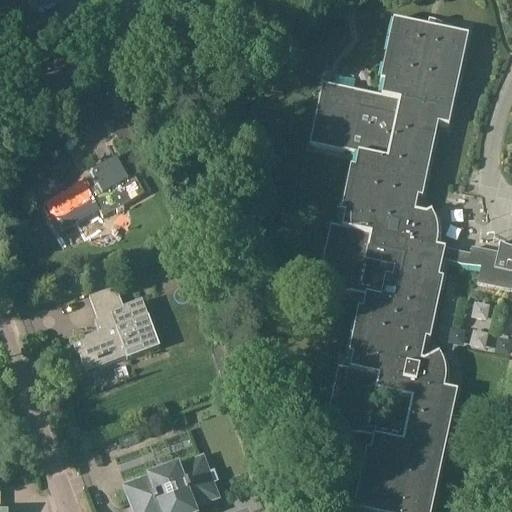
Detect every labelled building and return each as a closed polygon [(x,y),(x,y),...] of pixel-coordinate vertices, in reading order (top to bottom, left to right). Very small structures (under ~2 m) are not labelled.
[(345,215),(342,230),(330,227),(317,289),(351,296),(352,295),(365,298),(362,312),(358,311),(348,357),(353,357),(350,371),(338,368),(325,430),(359,438),(359,437),(373,439),(370,453),(366,452),(353,511),(431,511),(457,394),(444,391),(445,387),(448,388),(449,380),(449,375),(448,370),(446,365),(444,359),(441,361),(439,357),(440,357),(439,356),(424,363),(421,363),(426,342),(430,343),(443,283),(439,282),(442,263),(443,264),(480,272),(477,287),(511,294),(511,376),(507,399),(511,400),(511,250),(510,250),(505,248),(499,245),(498,246),(499,247),(497,256),(472,251),(471,258),(445,252),(446,252),(436,250),(437,246),(440,247),(441,240),(441,234),(440,228),(438,222),(436,218),(433,219),(431,216),(432,215),(431,214),(426,217),(415,214),(418,201),(422,201),(438,127),(448,129),(468,38),(393,22),(380,83),(384,84),(381,98),(323,85),(309,147),(344,154),(344,153),(358,156),(355,170),(351,169),(341,215),(345,215)] [(79,187),(44,207),(50,217),(52,216),(63,234),(99,214),(103,221),(145,197),(134,178),(128,182),(116,160),(89,176),(90,178),(78,185),(79,187)] [(148,319),(142,304),(123,311),(115,289),(89,299),(102,334),(72,345),(77,358),(79,357),(86,375),(126,361),(127,363),(160,351),(148,319)] [(237,383),(231,366),(218,370),(224,388),(237,383)] [(134,511),(194,511),(193,509),(210,503),(202,481),(208,479),(202,463),(177,472),(176,471),(151,481),(152,482),(127,491),(134,511)]
